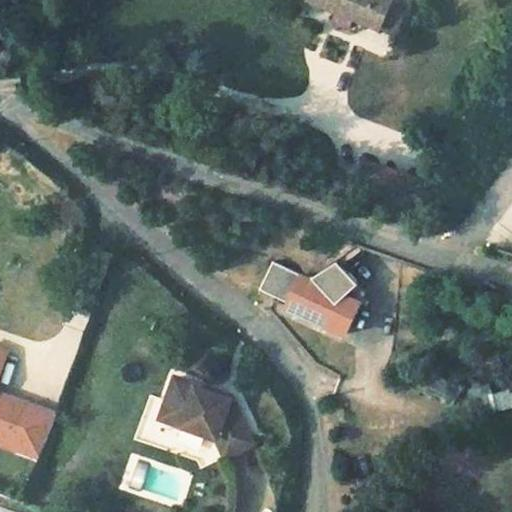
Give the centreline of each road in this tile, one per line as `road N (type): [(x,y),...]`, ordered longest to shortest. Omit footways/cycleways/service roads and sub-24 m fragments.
road 1 (residential): [(321,511),(310,397),(279,336),(127,228),(0,105)]
road 2 (residential): [(0,105),(511,276)]
